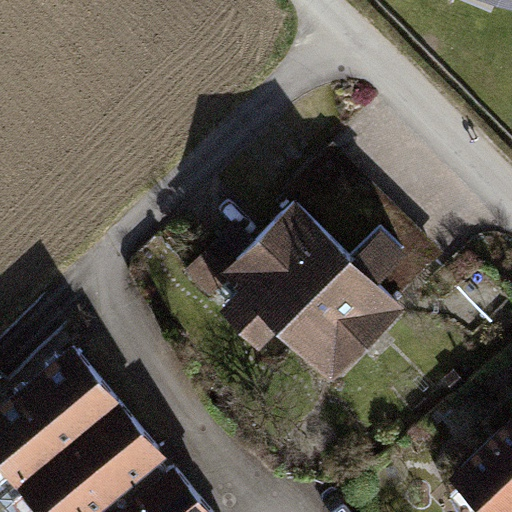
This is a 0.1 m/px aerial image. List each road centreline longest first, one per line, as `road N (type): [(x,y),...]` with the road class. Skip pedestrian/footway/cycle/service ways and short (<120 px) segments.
road 1 (unknown): [(323,2),(104,257),(94,292),(103,336),(257,511)]
road 2 (residential): [(323,2),(511,196)]
